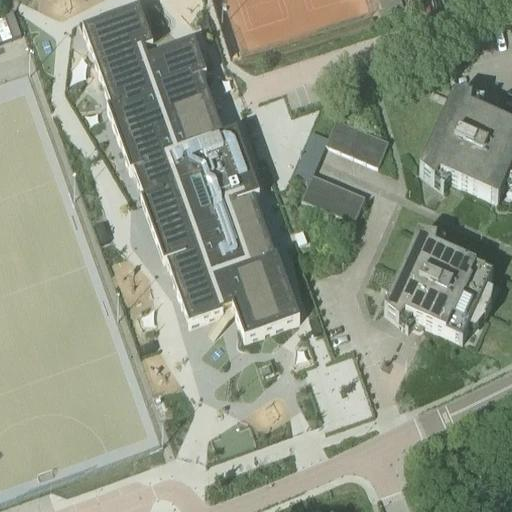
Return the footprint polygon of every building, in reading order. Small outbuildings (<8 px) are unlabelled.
[(137,23),(83,42),(111,120),(107,122),(162,278),(166,276),(187,337),(220,326),(219,324),(232,319),(243,352),(295,333),(274,273),(269,274),(246,209),(253,206),(232,148),(220,152),(197,89),(201,87),(190,57),(153,70),(137,23)] [(496,208),(511,173),(511,133),(490,124),(490,121),(489,121),(488,123),(480,122),(483,107),(452,102),(419,178),(433,190),(439,183),(496,208)] [(338,157),(349,131),(336,125),(325,151),(338,157)] [(351,162),(362,136),(349,131),(338,157),(351,162)] [(364,167),(375,142),(362,136),(351,162),(364,167)] [(306,148),(322,155),(327,145),(311,138),(306,148)] [(375,142),(364,167),(377,173),(388,148),(375,142)] [(322,155),(306,148),(302,158),(318,165),(322,155)] [(298,166),(297,169),(314,176),(318,165),(302,158),(298,166)] [(297,169),(293,179),(309,186),(314,176),(297,169)] [(314,212),(326,186),(312,180),(300,206),(314,212)] [(327,217),(338,191),(326,186),(314,212),(327,217)] [(338,191),(327,217),(340,223),(351,197),(338,191)] [(351,197),(340,223),(353,228),(365,203),(351,197)] [(461,348),(491,280),(434,254),(435,245),(417,242),(383,318),(406,337),(416,325),(422,330),(421,333),(422,334),(424,332),(461,348)] [(263,379),(270,376),(268,370),(261,373),(263,379)]
